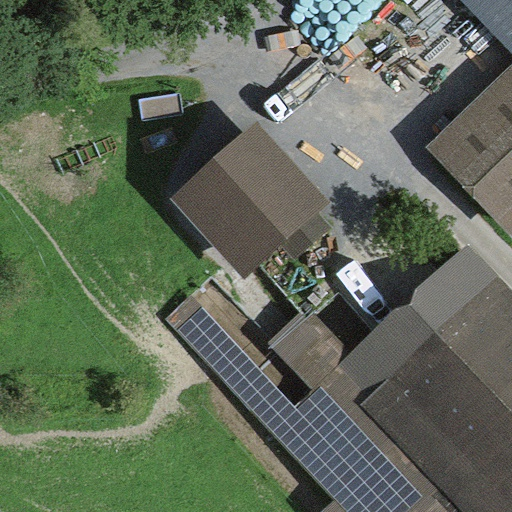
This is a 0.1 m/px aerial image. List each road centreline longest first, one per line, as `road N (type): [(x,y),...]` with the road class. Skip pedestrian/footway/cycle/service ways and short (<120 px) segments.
road 1 (track): [(254,20),(511,276)]
road 2 (track): [(254,20),(190,54),(0,79)]
